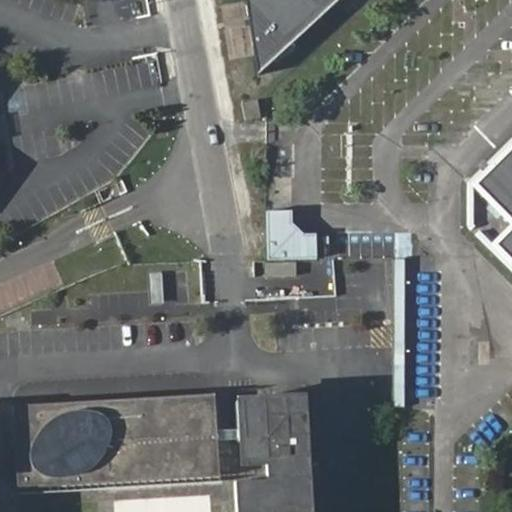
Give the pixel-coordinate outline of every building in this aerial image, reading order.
[(248,0),(260,70),(336,0),(248,0)] [(240,99),(241,117),(258,115),(257,98),(240,99)] [(511,147),(472,186),(511,228),(511,229),(493,248),(511,266),(511,147)] [(267,212),(265,257),(313,256),(315,234),(303,233),(290,223),(291,213),(267,212)] [(422,259),(395,259),(395,321),(395,409),(421,409),(422,259)] [(296,291),(296,261),(256,260),(256,291),(296,291)] [(163,273),(151,273),(151,301),(163,302),(163,273)] [(307,511),(306,480),(279,481),(278,468),(305,466),(304,431),(288,432),(287,417),(272,418),(271,403),(234,404),(236,440),(245,440),(245,446),(251,446),(251,451),(256,451),(256,456),(261,456),(262,462),(267,462),(268,482),(240,483),(241,511),(307,511)] [(206,406),(12,415),(16,477),(209,468),(206,406)]
